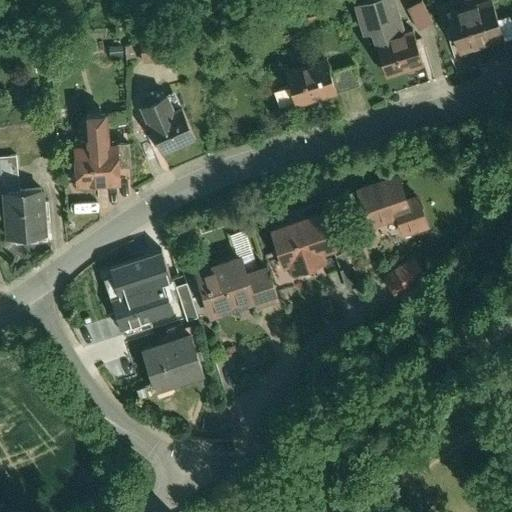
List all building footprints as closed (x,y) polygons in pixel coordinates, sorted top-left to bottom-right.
[(374,40),(378,53),(408,44),(407,39),(395,0),(390,0),(352,11),(361,44),(374,40)] [(443,16),(457,63),(504,48),(497,26),(489,2),(443,16)] [(403,15),(417,40),(431,32),(417,7),(403,15)] [(325,11),(304,17),(308,31),(329,24),(325,11)] [(511,32),(509,22),(497,26),(504,48),(511,45),(511,32)] [(414,37),(407,39),(408,44),(378,53),(387,84),(424,73),(414,37)] [(138,60),(138,69),(165,67),(162,39),(136,42),(137,49),(138,60)] [(138,60),(137,49),(121,50),(123,62),(138,60)] [(295,110),(334,97),(328,75),(323,60),(283,72),(288,89),(293,105),(295,110)] [(352,68),(328,75),(334,97),(335,99),(359,91),(352,68)] [(293,105),(288,89),(269,95),(274,111),(293,105)] [(158,157),(194,142),(179,107),(170,111),(164,94),(137,105),(158,157)] [(70,189),(117,186),(116,172),(114,145),(105,145),(103,113),(80,115),(82,147),(67,148),(70,189)] [(112,128),(126,129),(126,116),(112,115),(112,128)] [(126,144),(114,145),(116,172),(127,171),(126,144)] [(0,194),(4,195),(19,194),(16,159),(0,160),(0,194)] [(406,182),(363,196),(376,238),(404,229),(409,247),(436,238),(424,202),(413,206),(406,182)] [(19,194),(4,195),(6,245),(48,243),(46,193),(19,194)] [(322,214),(270,232),(284,271),(290,269),(293,277),(323,267),(320,257),(335,252),(322,214)] [(161,252),(111,269),(113,277),(105,280),(121,330),(174,312),(165,282),(171,281),(161,252)] [(417,253),(386,271),(407,305),(438,286),(417,253)] [(213,317),(255,301),(246,274),(240,258),(197,274),(213,317)] [(264,268),(246,274),(255,301),(257,305),(275,299),(264,268)] [(194,334),(144,351),(159,393),(209,376),(194,334)]
